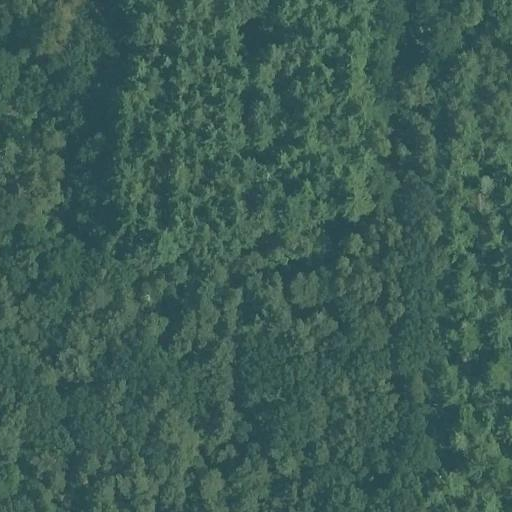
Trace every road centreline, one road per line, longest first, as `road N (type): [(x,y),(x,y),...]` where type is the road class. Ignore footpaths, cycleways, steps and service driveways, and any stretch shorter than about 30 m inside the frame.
road 1 (track): [(261,511),(81,151),(108,0)]
road 2 (track): [(381,511),(406,0)]
